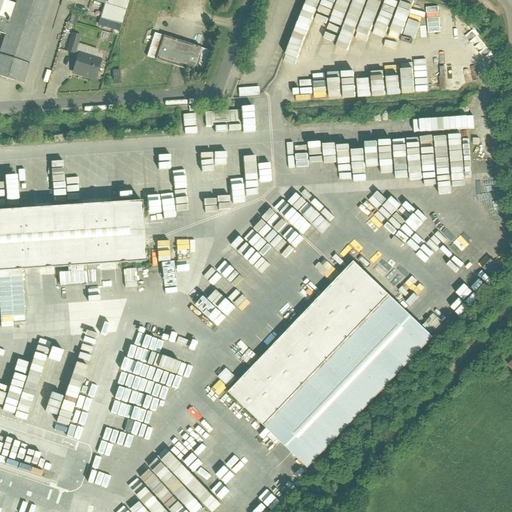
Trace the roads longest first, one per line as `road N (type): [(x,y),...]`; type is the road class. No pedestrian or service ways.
road 1 (unclassified): [(249,0),(216,87),(0,106)]
road 2 (track): [(511,299),(304,511)]
